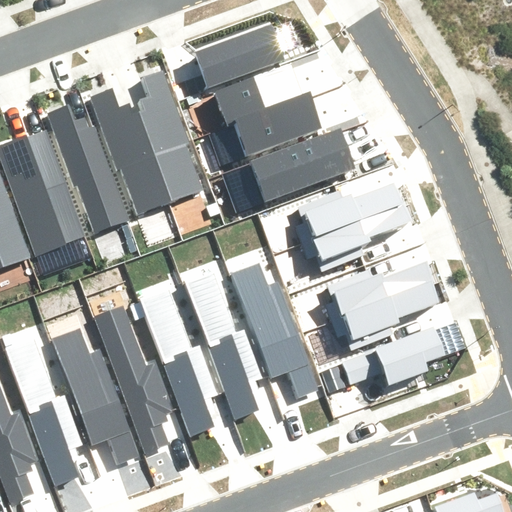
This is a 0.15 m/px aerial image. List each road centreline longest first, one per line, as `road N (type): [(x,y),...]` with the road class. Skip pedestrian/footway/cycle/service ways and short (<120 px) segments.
road 1 (residential): [(347,0),(443,144),(511,326)]
road 2 (residential): [(511,409),(343,471)]
road 3 (residential): [(161,0),(0,57)]
road 4 (residential): [(343,471),(227,511)]
